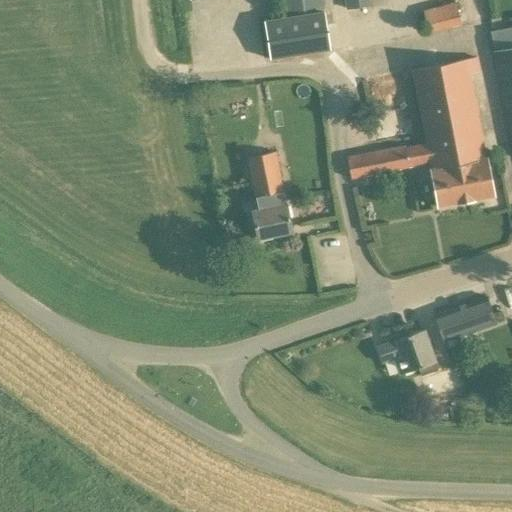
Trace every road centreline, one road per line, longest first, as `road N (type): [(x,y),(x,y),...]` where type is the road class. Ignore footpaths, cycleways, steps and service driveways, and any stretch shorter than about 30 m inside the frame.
road 1 (tertiary): [(224,357),(511,256)]
road 2 (tertiary): [(321,479),(184,425),(75,344)]
road 3 (tertiary): [(511,493),(321,479)]
road 4 (unknown): [(511,175),(476,0)]
road 5 (tertiary): [(321,479),(231,402),(224,357)]
road 6 (tertiary): [(224,357),(150,357),(75,344)]
